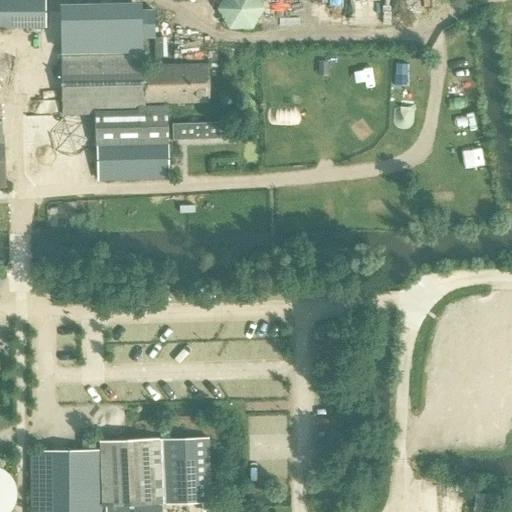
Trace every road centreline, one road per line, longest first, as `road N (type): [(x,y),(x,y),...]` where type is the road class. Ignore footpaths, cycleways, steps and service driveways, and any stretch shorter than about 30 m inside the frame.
road 1 (track): [(483,0),(434,24),(439,58),(428,140),(399,164),(167,187),(23,189)]
road 2 (track): [(0,49),(21,50),(25,439),(0,444)]
